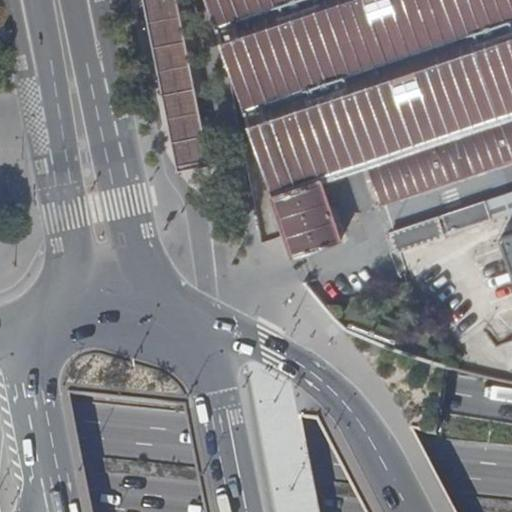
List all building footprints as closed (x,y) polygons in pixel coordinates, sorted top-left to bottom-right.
[(143,0),(179,174),(184,173),(204,169),(209,168),(177,0),(143,0)] [(285,234),(292,257),(342,241),(323,183),(334,179),(357,171),(369,168),(382,207),(511,161),(511,0),(206,0),(214,21),(229,66),(285,234)] [(484,204),(486,211),(511,204),(511,191),(483,201),(484,204)] [(391,235),(398,254),(416,249),(444,239),(444,237),(511,213),(511,204),(486,211),(484,204),(391,235)] [(511,233),(500,237),(511,271),(511,233)]
